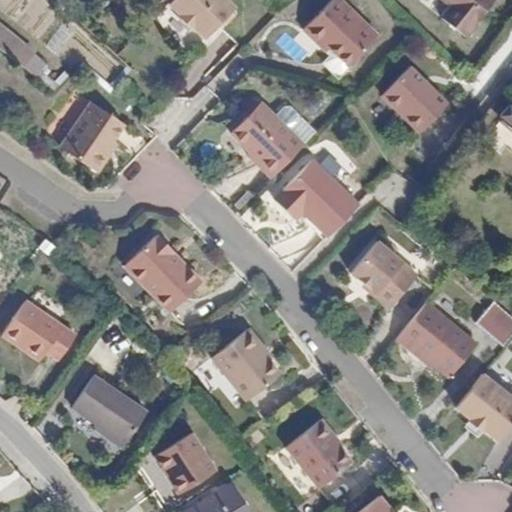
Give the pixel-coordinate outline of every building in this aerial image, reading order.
[(225,0),(167,0),(166,2),(177,13),(175,16),(189,30),(192,27),(202,36),(216,21),(219,22),(229,12),(231,6),(225,0)] [(319,45),(325,40),(331,48),(326,52),(318,59),(326,68),(341,72),(349,64),(378,34),(343,0),(329,0),(302,28),(319,45)] [(463,0),(454,16),(479,31),(493,8),(485,3),(487,0),(463,0)] [(487,0),(485,3),(493,8),(498,0),(487,0)] [(0,34),(0,51),(3,54),(22,70),(34,55),(4,30),(0,34)] [(326,52),(331,48),(325,40),(319,45),(326,52)] [(34,55),(22,70),(36,81),(48,67),(34,55)] [(428,129),(454,98),(414,64),(388,94),(428,129)] [(93,167),(110,152),(106,149),(115,140),(130,126),(103,100),(65,138),(93,167)] [(253,162),(273,179),(306,145),(291,131),(299,122),(299,117),(290,108),(284,109),(276,117),(262,104),(231,135),(257,158),(253,162)] [(106,149),(110,152),(119,143),(115,140),(106,149)] [(330,238),(360,206),(313,161),(276,199),(291,214),(299,207),(330,238)] [(147,235),(116,264),(160,314),(194,283),(174,259),(171,261),(164,253),(166,251),(154,236),(147,235)] [(417,279),(378,244),(351,273),(374,294),(371,297),(387,311),(417,279)] [(425,301),(395,335),(411,350),(415,347),(447,377),(474,347),(425,301)] [(511,334),(511,313),(497,301),(479,322),(504,344),(511,334)] [(74,337),(23,303),(0,337),(0,338),(37,364),(44,354),(57,363),(74,337)] [(248,331),(214,360),(249,402),(280,376),(260,351),(263,348),(248,331)] [(511,399),(480,373),(452,405),(468,417),(468,421),(480,432),(484,430),(497,442),(511,423),(511,399)] [(70,407),(96,425),(124,444),(145,412),(91,376),(70,407)] [(324,422),(289,451),(323,491),(354,465),(334,442),(338,438),(324,422)] [(124,444),(96,425),(92,430),(120,449),(124,444)] [(222,468),(197,428),(153,456),(178,495),(222,468)] [(245,511),(228,488),(194,511),(245,511)] [(384,499),(367,511),(399,511),(395,506),(392,509),(384,499)]
